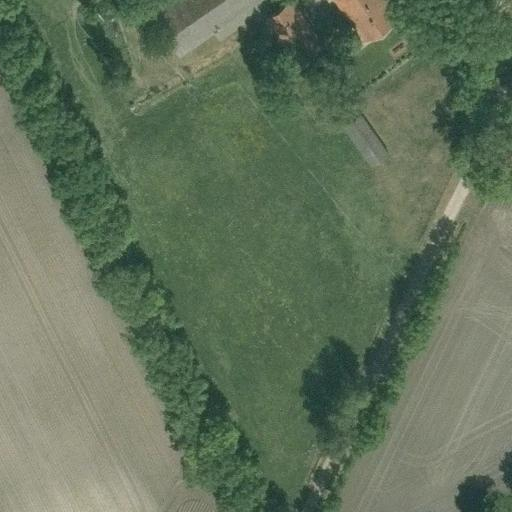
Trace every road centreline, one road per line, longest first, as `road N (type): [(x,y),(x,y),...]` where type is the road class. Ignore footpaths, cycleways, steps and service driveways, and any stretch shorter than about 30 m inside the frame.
road 1 (track): [(304,511),(440,231)]
road 2 (unclassified): [(440,231),(511,89)]
